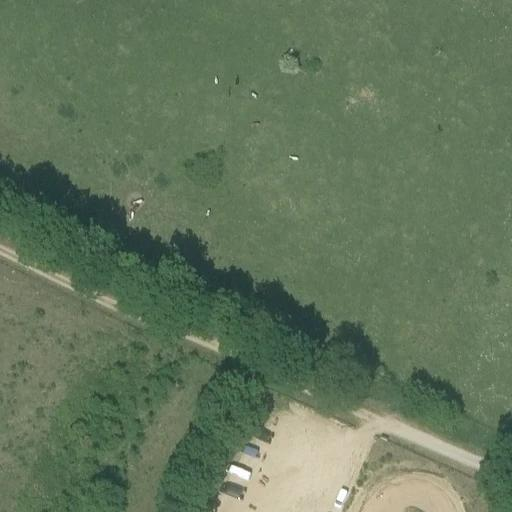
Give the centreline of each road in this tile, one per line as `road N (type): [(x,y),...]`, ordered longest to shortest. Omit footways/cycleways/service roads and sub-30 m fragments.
road 1 (track): [(511,472),(255,350)]
road 2 (track): [(255,350),(0,235)]
